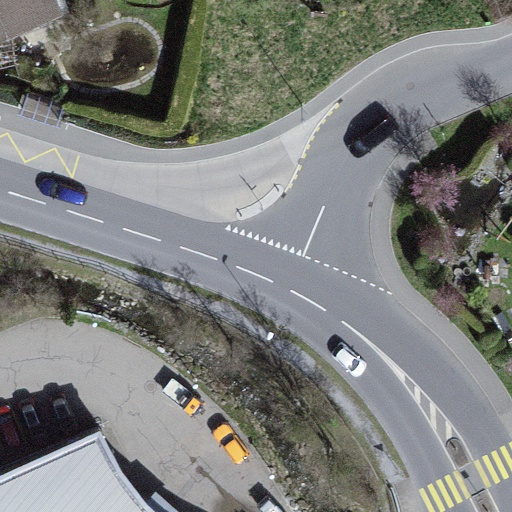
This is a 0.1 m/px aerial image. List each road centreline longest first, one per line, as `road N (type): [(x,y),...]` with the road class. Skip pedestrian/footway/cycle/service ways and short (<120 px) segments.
road 1 (residential): [(295,289),(356,161),(439,98),(511,67)]
road 2 (tertiary): [(0,188),(295,289)]
road 3 (tertiary): [(295,289),(403,377),(477,479),(491,511)]
